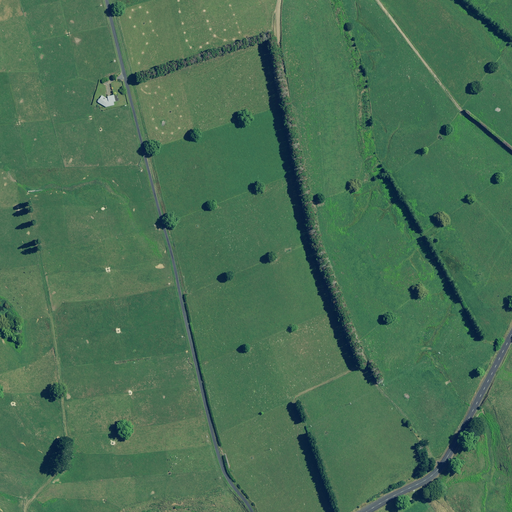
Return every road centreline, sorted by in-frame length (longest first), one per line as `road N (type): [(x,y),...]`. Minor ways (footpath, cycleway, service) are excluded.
road 1 (unclassified): [(251,511),(221,464),(107,0)]
road 2 (unclassified): [(366,511),(437,471),(511,332)]
